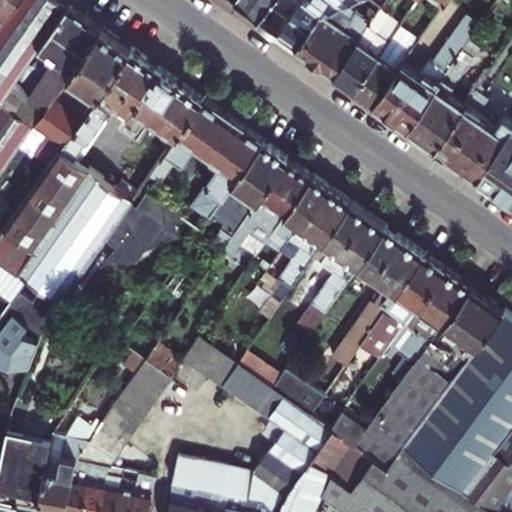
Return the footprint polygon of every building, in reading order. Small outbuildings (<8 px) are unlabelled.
[(65,0),(14,0),(0,20),(0,168),(18,142),(26,132),(32,122),(0,99),(11,83),(38,46),(68,2),(65,0)] [(0,0),(0,20),(14,0),(0,0)] [(272,0),(234,0),(234,1),(258,19),(272,0)] [(272,0),(258,19),(296,45),(324,13),(327,9),(345,0),(382,0),(384,1),(384,0),(272,0)] [(334,72),(374,14),(384,1),(382,0),(374,0),(365,14),(357,9),(345,27),(324,13),(296,45),(334,72)] [(398,0),(410,9),(415,0),(398,0)] [(68,2),(38,46),(53,57),(27,94),(44,106),(54,91),(60,83),(101,25),(68,2)] [(420,71),(403,59),(374,100),(407,124),(469,38),(481,22),(466,11),(426,66),(424,65),(420,71)] [(355,87),(379,53),(388,39),(381,34),(375,30),(381,20),(382,19),(374,14),(334,72),(355,87)] [(387,25),(381,20),(375,30),(381,34),(387,25)] [(75,81),(95,95),(130,45),(101,25),(60,83),(69,89),(75,81)] [(355,87),(374,100),(403,59),(418,37),(412,33),(401,48),(398,46),(388,60),(379,53),(355,87)] [(407,124),(436,145),(466,104),(447,90),(479,45),(469,38),(407,124)] [(45,288),(59,298),(136,188),(119,177),(115,183),(78,157),(104,121),(103,118),(103,114),(101,112),(106,105),(113,101),(144,55),(130,45),(95,95),(83,112),(48,162),(0,231),(0,256),(27,276),(40,285),(45,288)] [(113,101),(126,110),(157,64),(144,55),(113,101)] [(201,95),(157,64),(126,110),(118,121),(136,135),(150,116),(175,133),(201,95)] [(0,99),(32,122),(35,119),(19,88),(11,83),(0,99)] [(436,145),(478,174),(511,124),(503,118),(498,126),(476,111),(488,94),(478,87),(466,104),(436,145)] [(27,94),(19,88),(35,119),(44,106),(27,94)] [(33,152),(48,162),(83,112),(54,91),(44,106),(35,119),(32,122),(47,132),(33,152)] [(148,171),(159,179),(172,159),(179,164),(193,143),(219,161),(192,200),(208,212),(225,189),(230,181),(262,137),(201,95),(175,133),(148,171)] [(511,124),(478,174),(511,198),(511,124)] [(286,154),(262,137),(230,181),(242,190),(237,198),(218,224),(220,225),(210,240),(220,248),(222,245),(232,231),(286,154)] [(286,154),(232,231),(222,245),(231,252),(238,241),(253,252),(271,226),(285,208),(311,171),(286,154)] [(311,171),(285,208),(271,226),(286,237),(287,235),(297,222),(298,224),(327,182),(311,171)] [(225,189),(237,198),(242,190),(230,181),(225,189)] [(297,222),(287,235),(299,243),(277,275),(289,284),(321,239),(349,198),(327,182),(298,224),(297,222)] [(133,222),(119,212),(102,237),(114,245),(105,258),(134,259),(159,224),(168,230),(179,214),(143,188),(130,206),(139,213),(133,222)] [(349,198),(321,239),(327,244),(318,258),(332,267),(310,299),(313,301),(305,313),(316,321),(356,263),(384,223),(349,198)] [(384,223),(356,263),(385,285),(374,301),(369,297),(330,354),(343,363),(354,347),(419,256),(418,255),(422,248),(384,223)] [(419,256),(354,347),(374,362),(388,344),(403,322),(443,263),(422,248),(418,255),(419,256)] [(0,256),(0,293),(10,301),(13,295),(17,290),(27,276),(0,256)] [(440,322),(470,282),(443,263),(403,322),(411,328),(396,349),(389,359),(401,367),(408,358),(412,361),(417,355),(440,322)] [(385,466),(401,444),(502,305),(470,282),(440,322),(417,355),(412,361),(367,424),(353,443),(385,466)] [(0,314),(0,362),(25,368),(35,343),(17,330),(23,322),(39,333),(45,317),(59,298),(45,288),(40,285),(30,299),(17,290),(13,295),(10,301),(0,314)] [(511,511),(511,311),(502,305),(401,444),(495,511),(511,511)] [(411,328),(403,322),(388,344),(396,349),(411,328)] [(196,333),(181,355),(194,364),(210,342),(196,333)] [(194,364),(205,373),(221,350),(210,342),(194,364)] [(221,350),(205,373),(218,382),(219,380),(234,360),(221,350)] [(159,385),(167,374),(143,358),(136,369),(159,385)] [(234,360),(219,380),(267,415),(282,393),(270,385),(236,361),(234,360)] [(128,379),(152,396),(159,385),(136,369),(128,379)] [(282,393),(282,394),(292,381),(280,371),(270,385),(282,393)] [(296,375),(292,381),(282,394),(309,412),(321,393),(296,375)] [(128,379),(121,391),(144,407),(152,396),(128,379)] [(113,401),(137,418),(144,407),(121,391),(113,401)] [(282,393),(267,415),(281,424),(251,467),(250,467),(245,493),(258,496),(261,496),(271,509),(283,494),(329,426),(309,412),(282,394),(282,393)] [(113,401),(105,413),(128,429),(137,418),(113,401)] [(367,424),(343,407),(329,427),(353,443),(367,424)] [(98,423),(121,439),(128,429),(105,413),(100,419),(98,423)] [(45,465),(43,475),(36,507),(59,511),(61,511),(71,468),(74,456),(75,456),(90,435),(98,423),(100,419),(96,416),(90,423),(76,414),(65,431),(64,432),(57,467),(45,465)] [(98,423),(90,435),(114,451),(121,439),(98,423)] [(329,426),(283,494),(275,511),(308,511),(321,487),(352,511),(495,511),(401,444),(385,466),(353,443),(329,427),(329,426)] [(0,451),(0,499),(36,507),(43,475),(45,465),(49,447),(51,437),(5,428),(0,451)] [(49,447),(45,465),(57,467),(64,432),(53,429),(51,437),(49,447)] [(75,456),(91,460),(105,463),(114,451),(90,435),(75,456)] [(196,483),(202,458),(175,452),(170,477),(196,483)] [(87,476),(91,460),(75,456),(74,456),(71,468),(76,470),(75,474),(87,476)] [(211,486),(221,488),(227,463),(202,458),(196,483),(211,486)] [(91,460),(87,476),(98,479),(99,474),(103,475),(106,463),(105,463),(91,460)] [(118,483),(121,466),(106,463),(103,475),(109,476),(108,481),(118,483)] [(245,493),(250,467),(227,463),(221,488),(227,489),(242,492),(245,493)] [(134,481),(137,470),(121,466),(118,483),(128,485),(130,480),(134,481)] [(79,511),(87,476),(75,474),(76,470),(71,468),(61,511),(79,511)] [(137,470),(134,481),(127,511),(144,511),(153,473),(137,470)] [(95,511),(103,475),(99,474),(98,479),(87,476),(79,511),(95,511)] [(109,476),(103,475),(95,511),(111,511),(118,483),(108,481),(109,476)] [(189,511),(193,493),(196,483),(170,477),(170,493),(165,511),(189,511)] [(128,485),(118,483),(111,511),(127,511),(134,481),(130,480),(128,485)] [(196,483),(193,493),(189,511),(205,511),(208,502),(211,486),(196,483)] [(211,486),(208,502),(205,511),(221,511),(224,500),(227,489),(221,488),(211,486)] [(237,511),(238,508),(229,507),(230,502),(224,500),(221,511),(237,511)]
